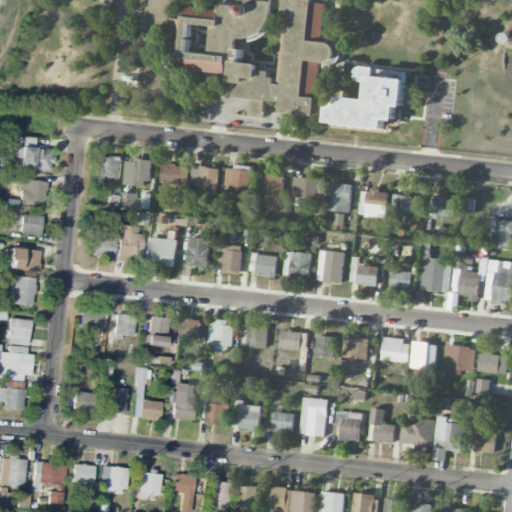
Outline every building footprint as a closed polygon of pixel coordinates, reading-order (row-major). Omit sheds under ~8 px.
[(148,0),(148,11),(138,10),(137,26),(169,28),(170,6),(180,7),(179,0),(148,0)] [(174,54),(186,55),(184,70),(234,75),(232,98),(252,99),(250,118),(265,119),(267,101),(282,103),(281,113),(316,116),(320,61),(338,63),(340,44),(324,43),(327,4),(315,2),(314,0),(277,0),(277,6),(238,2),(238,5),(223,4),(222,9),(189,6),(188,19),(177,18),(174,54)] [(407,79),(373,76),(374,67),(359,66),(357,81),(370,82),(368,99),(341,97),(340,107),(331,106),(329,124),(386,130),(387,120),(397,121),(398,107),(405,107),(407,79)] [(120,179),(121,157),(95,157),(94,178),(120,179)] [(144,178),(150,178),(152,161),(126,158),(123,185),(143,187),(144,178)] [(191,168),(163,163),(160,182),(188,186),(191,168)] [(201,188),(200,194),(217,195),(218,167),(193,166),(191,187),(201,188)] [(226,166),(224,190),(250,191),(251,167),(226,166)] [(283,195),(285,176),(264,173),(262,193),(283,195)] [(292,197),(320,200),(321,179),(294,177),(292,197)] [(43,203),(44,182),(20,180),(19,201),(43,203)] [(349,213),(353,185),(333,182),(329,210),(349,213)] [(389,192),(362,190),(359,216),(386,219),(389,192)] [(423,198),(395,195),(393,214),(421,216),(423,198)] [(456,198),(435,197),(434,217),(455,218),(456,198)] [(475,214),(475,198),(463,198),(462,213),(475,214)] [(40,217),(20,215),(19,234),(39,235),(40,217)] [(511,220),(486,219),(485,246),(511,247),(511,220)] [(115,261),(140,262),(141,235),(135,234),(136,227),(116,226),(115,261)] [(211,240),(190,237),(186,265),(207,268),(211,240)] [(112,258),(113,239),(91,238),(90,257),(112,258)] [(175,265),(176,239),(149,238),(148,264),(175,265)] [(243,247),(219,244),(216,270),(240,273),(243,247)] [(38,271),(39,251),(10,250),(9,270),(38,271)] [(318,282),(343,283),(344,252),(319,251),(318,282)] [(284,277),(310,279),(312,253),(285,252),(284,277)] [(278,257),(257,254),(255,275),(276,277),(278,257)] [(450,292),(451,281),(446,281),(446,258),(421,257),(420,291),(450,292)] [(511,261),(482,259),(480,275),(487,276),(485,300),(493,300),(493,304),(503,305),(503,300),(511,300),(511,261)] [(380,268),(360,265),(357,283),(377,286),(380,268)] [(479,301),(480,272),(465,271),(465,268),(455,268),(455,279),(455,284),(459,284),(459,296),(470,297),(469,301),(479,301)] [(411,290),(412,272),(392,270),(391,289),(411,290)] [(8,286),(7,305),(32,306),(34,278),(14,277),(13,286),(8,286)] [(105,311),(82,307),(79,326),(102,330),(105,311)] [(165,338),(167,318),(149,317),(147,336),(142,335),(141,345),(171,347),(172,338),(165,338)] [(29,321),(8,318),(5,344),(27,346),(29,321)] [(200,339),(201,320),(180,319),(179,338),(200,339)] [(234,323),(209,321),(208,349),(233,350),(234,323)] [(267,348),(268,327),(243,326),(243,347),(267,348)] [(308,332),(282,331),(281,350),(307,351),(308,332)] [(336,337),(317,336),(316,357),(335,358),(336,337)] [(369,359),(369,338),(345,338),(345,358),(369,359)] [(411,341),(384,338),(381,360),(408,363),(411,341)] [(436,368),(437,344),(413,343),(412,367),(436,368)] [(0,379),(22,381),(22,376),(30,376),(31,355),(25,355),(26,347),(7,346),(6,353),(0,352),(0,379)] [(476,371),(476,347),(445,346),(444,374),(462,374),(462,371),(476,371)] [(479,373),(508,373),(508,355),(479,355),(479,373)] [(135,385),(146,385),(147,369),(136,368),(135,385)] [(478,394),(490,394),(490,380),(478,379),(478,394)] [(190,422),(195,386),(175,383),(170,418),(190,422)] [(0,402),(3,403),(3,409),(22,410),(23,390),(0,388),(0,402)] [(123,414),(124,389),(114,389),(114,393),(105,392),(104,413),(123,414)] [(72,392),(71,411),(92,412),(92,393),(72,392)] [(227,399),(208,398),(207,425),(225,425),(227,399)] [(326,436),(328,400),(303,398),(301,435),(326,436)] [(137,418),(158,420),(159,402),(139,400),(137,418)] [(238,430),(260,430),(261,404),(239,404),(238,430)] [(396,426),(383,424),(385,410),(371,408),(369,425),(376,425),(374,441),(394,444),(396,426)] [(294,413),(274,412),(273,431),(293,432),(294,413)] [(363,413),(336,412),(336,426),(341,427),(340,441),(362,442),(363,413)] [(433,446),(434,420),(421,420),(422,413),(414,412),(414,419),(402,418),(401,443),(418,444),(418,450),(424,451),(424,446),(433,446)] [(465,424),(437,421),(433,460),(446,462),(447,451),(462,453),(465,424)] [(496,453),(496,434),(476,434),(476,453),(496,453)] [(24,459),(0,456),(0,459),(0,485),(21,488),(24,459)] [(38,483),(62,485),(64,465),(33,462),(30,492),(38,492),(38,483)] [(91,485),(92,466),(71,465),(70,484),(91,485)] [(106,494),(123,495),(124,468),(99,467),(98,487),(106,487),(106,494)] [(159,474),(140,474),(140,495),(158,495),(159,474)] [(180,511),(190,511),(192,476),(171,475),(171,493),(180,493),(180,511)] [(227,511),(228,483),(210,482),(208,510),(227,511)] [(233,507),(257,508),(257,486),(234,486),(233,507)] [(266,489),(266,506),(275,506),(275,511),(315,511),(316,490),(266,489)] [(343,511),(346,494),(323,491),(320,511),(343,511)] [(46,504),(60,504),(60,493),(46,492),(46,504)] [(377,511),(379,495),(354,493),(353,511),(377,511)] [(383,511),(402,511),(404,501),(386,498),(383,511)]
